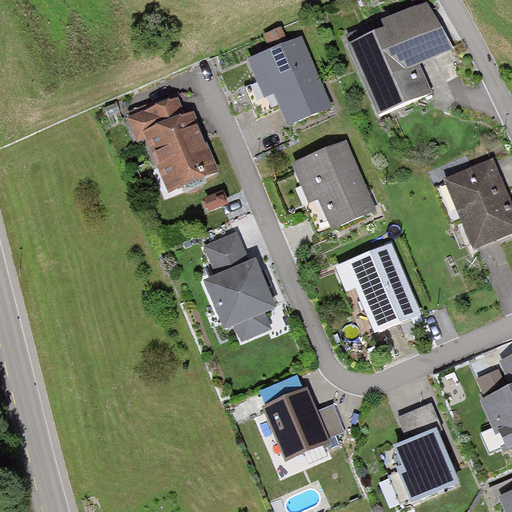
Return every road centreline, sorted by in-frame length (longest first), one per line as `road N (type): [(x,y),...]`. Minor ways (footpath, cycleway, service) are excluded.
road 1 (residential): [(511,324),(388,380),(366,385),(341,377),(327,365),(200,70)]
road 2 (tertiary): [(0,299),(55,511)]
road 3 (residential): [(511,117),(448,0)]
